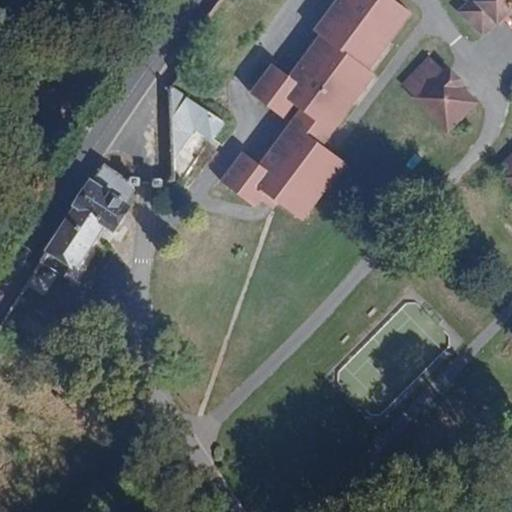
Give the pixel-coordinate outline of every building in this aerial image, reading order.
[(259,83),(290,105),(292,103),(302,108),(332,127),(352,97),(345,93),(364,64),(357,59),(377,30),(384,35),(405,4),(398,0),(329,0),(309,30),(316,35),(288,77),(270,66),(259,83)] [(511,0),(471,0),(461,10),(474,23),(496,3),(503,11),(511,1),(511,0)] [(496,3),(474,23),(481,31),(503,11),(496,3)] [(357,59),(364,64),(384,35),(377,30),(357,59)] [(426,60),(401,85),(446,128),(470,101),(426,60)] [(371,68),(364,64),(345,93),(352,97),(371,68)] [(286,111),(290,105),(259,83),(250,97),(279,116),(286,111)] [(224,128),(172,92),(169,94),(172,162),(194,132),(212,145),(224,128)] [(337,152),(321,142),(332,127),(302,108),(264,166),(246,154),(225,185),(253,205),(255,205),(256,204),(259,203),(261,201),(263,199),(268,192),(275,197),(306,218),(326,187),(318,182),(334,158),(337,152)] [(346,157),(337,152),(334,158),(342,164),(346,157)] [(511,153),(501,164),(511,175),(511,153)] [(326,187),(342,164),(334,158),(318,182),(326,187)] [(101,166),(35,265),(71,288),(109,231),(104,228),(119,206),(101,195),(115,175),(101,166)] [(121,179),(115,175),(101,195),(119,206),(128,194),(127,182),(123,180),(121,179)] [(268,192),(263,199),(270,204),(275,197),(268,192)] [(124,209),(119,206),(104,228),(109,231),(124,209)]
